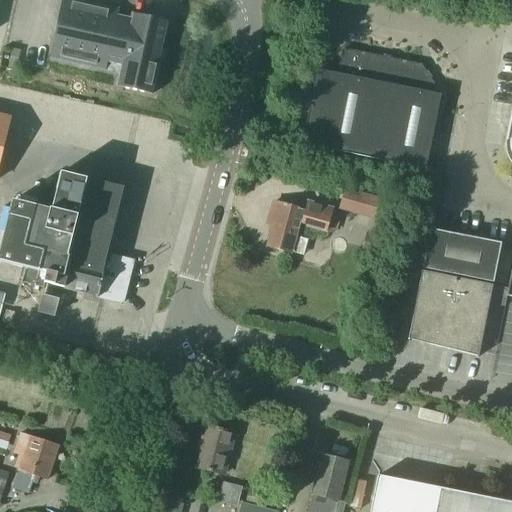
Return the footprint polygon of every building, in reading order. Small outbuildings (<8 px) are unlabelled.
[(117,12),(64,0),(60,0),(47,58),(104,70),(105,63),(119,66),(114,88),(150,95),(166,23),(131,15),(129,22),(115,19),(117,12)] [(319,72),(304,146),(427,172),(443,97),(435,96),(437,88),(423,67),(345,50),(340,76),(319,72)] [(0,158),(10,119),(0,116),(0,158)] [(17,284),(42,290),(43,287),(97,300),(97,299),(122,305),(133,263),(112,257),(111,259),(105,258),(122,189),(59,173),(54,193),(39,189),(35,207),(11,201),(0,242),(0,262),(21,268),(17,284)] [(344,191),(340,208),(377,218),(382,201),(344,191)] [(275,224),(268,247),(289,253),(290,252),(294,237),(299,222),(308,224),(307,226),(326,232),(327,229),(335,232),(339,217),(331,215),(332,211),(308,204),(305,212),(302,211),(280,205),(274,203),(270,216),(276,218),(275,224)] [(432,231),(424,271),(495,285),(503,246),(432,231)] [(423,275),(410,342),(411,342),(412,338),(445,345),(444,350),(478,359),(480,360),(494,289),(510,292),(510,291),(423,273),(422,275),(423,275)] [(57,300),(41,296),(36,313),(52,318),(57,300)] [(203,446),(197,471),(223,477),(233,436),(203,429),(199,445),(203,446)] [(20,431),(9,465),(20,469),(12,490),(27,495),(35,474),(47,478),(59,444),(30,434),(20,431)] [(322,458),(308,511),(342,511),(344,506),(338,504),(348,465),(322,458)] [(422,486),(380,478),(372,511),(435,511),(440,491),(422,486)] [(350,508),(361,511),(367,484),(356,481),(350,508)] [(511,511),(511,504),(440,491),(435,511),(511,511)]
